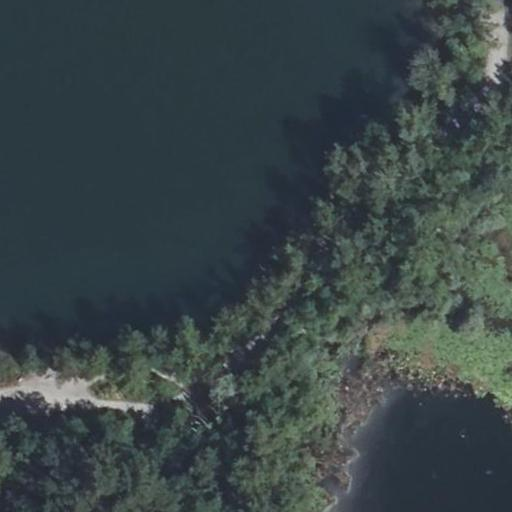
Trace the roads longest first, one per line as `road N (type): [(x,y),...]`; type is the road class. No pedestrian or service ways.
road 1 (track): [(197,395),(294,314),(453,137),(495,70)]
road 2 (track): [(0,396),(143,407),(197,395)]
